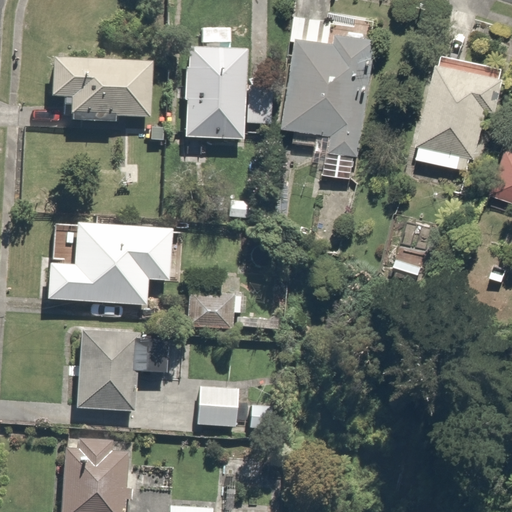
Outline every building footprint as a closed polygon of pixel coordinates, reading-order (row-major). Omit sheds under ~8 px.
[(325,41),(284,34),(269,123),(288,127),(287,137),(316,142),(310,176),(348,182),(373,33),(328,26),(325,41)] [(236,45),(174,43),(172,135),(233,136),(236,45)] [(139,56),(41,51),(39,90),(47,91),(46,116),(109,119),(109,112),(136,113),(139,56)] [(481,133),(494,71),(423,55),(401,155),(467,170),(475,131),(481,133)] [(511,150),(491,143),(474,189),(511,203),(511,150)] [(249,197),(224,196),(223,215),(248,216),(249,197)] [(157,252),(159,229),(147,228),(148,222),(80,217),(79,231),(64,230),(62,259),(79,260),(76,298),(134,302),(137,266),(144,267),(145,251),(157,252)] [(232,233),(210,232),(209,254),(231,255),(232,233)] [(427,251),(387,239),(379,266),(419,278),(427,251)] [(501,259),(482,253),(475,274),(494,280),(501,259)] [(181,275),(178,321),(220,324),(223,279),(181,275)] [(153,368),(155,333),(69,327),(63,403),(123,407),(125,366),(153,368)] [(229,383),(189,382),(187,420),(228,422),(229,383)] [(63,439),(48,438),(44,511),(119,511),(122,442),(105,441),(106,434),(63,432),(63,439)] [(206,511),(207,505),(158,502),(157,511),(206,511)]
